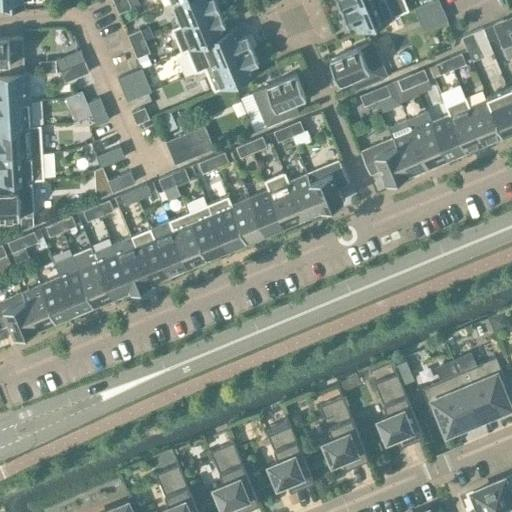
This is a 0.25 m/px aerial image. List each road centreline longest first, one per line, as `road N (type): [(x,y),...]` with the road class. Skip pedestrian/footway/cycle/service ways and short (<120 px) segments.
road 1 (residential): [(8,373),(511,166)]
road 2 (tertiary): [(192,359),(511,226)]
road 3 (tertiary): [(0,454),(192,359)]
road 4 (tertiary): [(192,359),(0,424)]
road 5 (residential): [(331,511),(511,435)]
